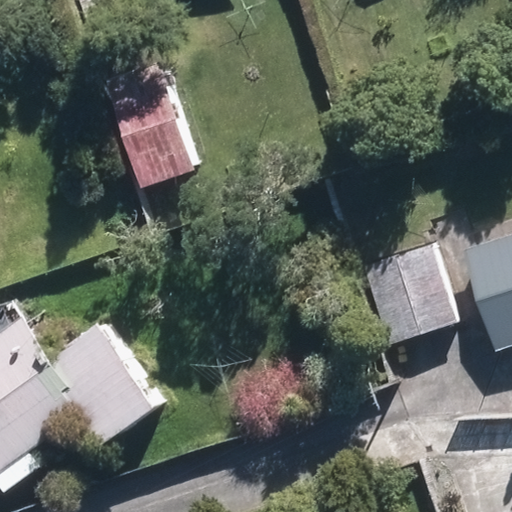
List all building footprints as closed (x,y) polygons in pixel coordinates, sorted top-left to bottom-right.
[(115,0),(80,0),(96,52),(129,42),(115,0)] [(166,71),(115,88),(147,180),(197,163),(166,71)] [(466,323),(437,243),(366,268),(395,349),(466,323)] [(511,246),(478,258),(505,342),(511,339),(511,246)] [(155,400),(104,327),(43,369),(18,334),(0,346),(0,462),(78,408),(99,439),(155,400)]
